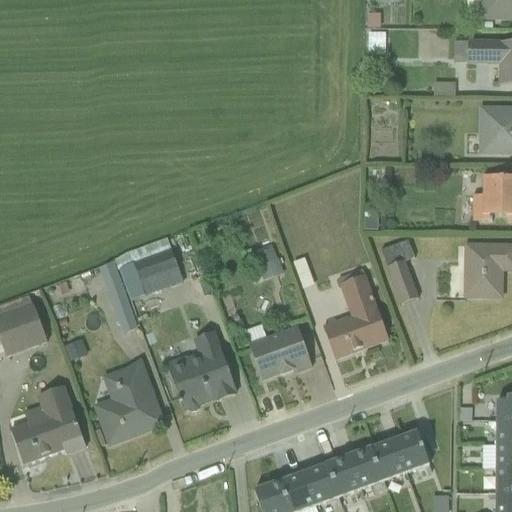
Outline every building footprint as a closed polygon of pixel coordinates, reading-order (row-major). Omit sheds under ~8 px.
[(466,19),(466,0),(452,0),(452,19),(466,19)] [(511,0),(483,0),(484,26),(511,26),(511,0)] [(372,60),(373,36),(353,36),(352,59),(372,60)] [(500,87),(511,87),(511,43),(471,43),(472,70),(500,70),(500,87)] [(440,70),(454,69),(453,46),(440,47),(440,70)] [(511,110),(479,110),(478,159),(511,159),(511,110)] [(476,227),(511,227),(511,181),(489,181),(488,201),(477,201),(476,227)] [(108,270),(147,256),(144,246),(104,260),(108,270)] [(372,250),(384,309),(402,305),(393,260),(397,259),(394,246),(372,250)] [(511,278),(511,250),(468,250),(467,306),(506,306),(506,278),(511,278)] [(261,251),(244,256),(252,283),(269,278),(261,251)] [(293,261),(281,265),(291,294),(303,290),(293,261)] [(110,336),(126,330),(101,262),(85,268),(110,336)] [(169,262),(125,271),(130,299),(174,291),(169,262)] [(340,366),(392,348),(368,282),(342,291),(353,322),(327,331),(340,366)] [(28,307),(0,310),(0,352),(33,348),(28,307)] [(265,389),(316,369),(301,331),(250,351),(265,389)] [(193,415),(243,397),(221,338),(197,347),(201,357),(175,367),(193,415)] [(110,447),(166,428),(145,366),(104,380),(112,401),(96,407),(110,447)] [(68,455),(64,444),(85,437),(68,388),(39,398),(43,409),(25,415),(28,424),(12,429),(26,469),(68,455)] [(500,426),(511,426),(511,401),(500,402),(500,426)] [(511,426),(500,426),(500,449),(511,448),(511,426)] [(410,478),(434,468),(421,435),(397,444),(410,478)] [(410,478),(397,444),(375,452),(389,486),(410,478)] [(500,473),(511,473),(511,448),(500,449),(500,473)] [(481,473),(482,451),(469,451),(468,473),(481,473)] [(366,495),(389,486),(375,452),(352,462),(366,495)] [(366,495),(352,462),(330,470),(343,504),(366,495)] [(320,511),(322,511),(343,504),(330,470),(308,479),(320,511)] [(511,473),(500,473),(500,497),(511,497),(511,473)] [(320,511),(308,479),(286,488),(295,511),(320,511)] [(268,511),(295,511),(286,488),(263,497),(268,511)] [(500,511),(511,511),(511,497),(500,497),(500,511)] [(432,511),(433,500),(417,500),(416,511),(432,511)]
